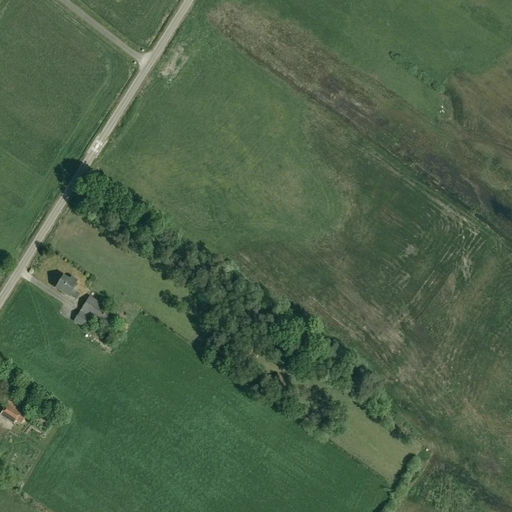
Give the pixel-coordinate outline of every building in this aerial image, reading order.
[(48,261),(50,276),(67,275),(65,259),(48,261)] [(72,278),(70,281),(63,276),(55,288),(69,297),(76,301),(80,295),(74,291),(77,286),(76,285),(78,281),(72,278)] [(107,328),(116,314),(90,297),(74,322),(84,329),(91,318),(107,328)] [(284,398),(292,386),(278,375),(268,385),(284,398)] [(21,425),(26,417),(24,415),(27,411),(25,409),(26,409),(25,408),(25,407),(8,395),(7,397),(7,405),(0,415),(15,424),(17,421),(21,425)]
